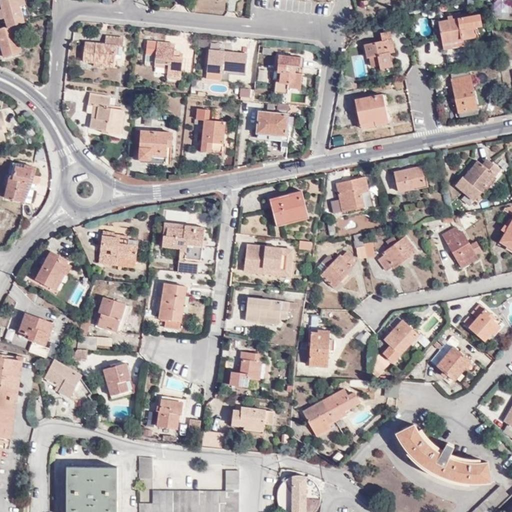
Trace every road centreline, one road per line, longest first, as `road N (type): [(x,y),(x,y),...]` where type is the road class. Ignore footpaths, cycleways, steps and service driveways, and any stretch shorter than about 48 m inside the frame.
road 1 (residential): [(249,511),(249,465),(57,429),(45,442),(40,511)]
road 2 (residential): [(127,14),(326,39),(316,164)]
road 3 (residential): [(154,346),(214,362),(229,180)]
road 4 (residential): [(351,466),(422,404),(460,409),(511,353)]
road 5 (tertiary): [(511,125),(316,164)]
road 6 (residential): [(38,103),(55,83),(67,10),(127,14)]
road 7 (residential): [(373,307),(511,278)]
road 8 (unknown): [(384,437),(402,465),(443,491),(473,499),(494,484)]
road 9 (residential): [(29,368),(10,498)]
road 10 (tertiary): [(229,180),(107,193)]
